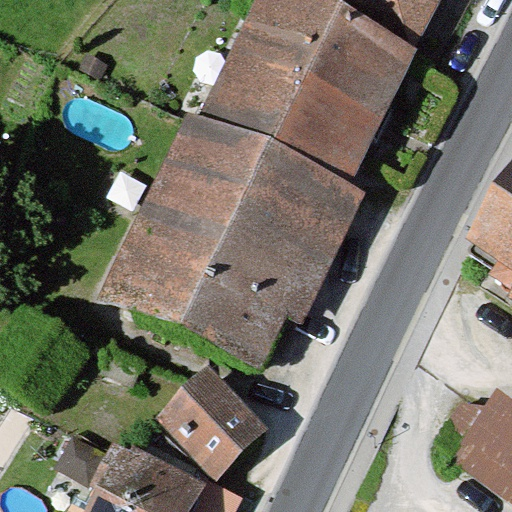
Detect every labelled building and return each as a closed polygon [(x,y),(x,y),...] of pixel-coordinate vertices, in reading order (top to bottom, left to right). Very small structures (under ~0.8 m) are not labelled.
[(425,52),(313,0),(272,0),(215,117),(360,188),(425,52)] [(450,0),(313,0),(425,52),(450,0)] [(360,188),(215,117),(124,302),(286,381),(378,196),(360,188)] [(511,191),(472,252),(511,278),(511,191)] [(106,350),(29,307),(0,359),(0,373),(72,413),(106,350)] [(214,374),(166,419),(225,481),(273,437),(214,374)] [(511,403),(492,392),(456,456),(511,487),(511,403)] [(140,511),(108,494),(97,511),(140,511)]
